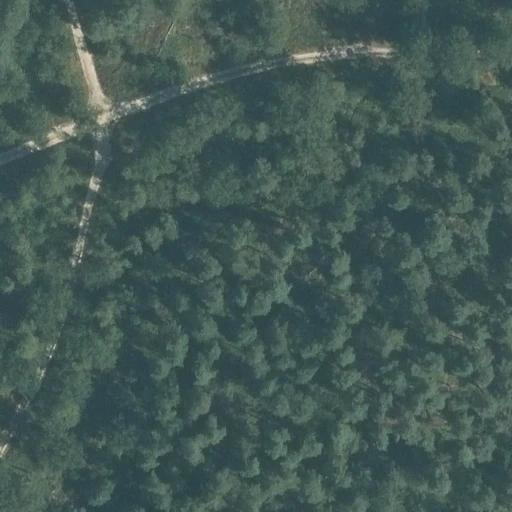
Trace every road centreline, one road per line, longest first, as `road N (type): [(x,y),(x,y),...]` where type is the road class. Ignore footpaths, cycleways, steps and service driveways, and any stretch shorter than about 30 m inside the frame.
road 1 (track): [(511,57),(306,60),(94,118),(0,163)]
road 2 (track): [(66,0),(104,168),(51,349),(0,468)]
